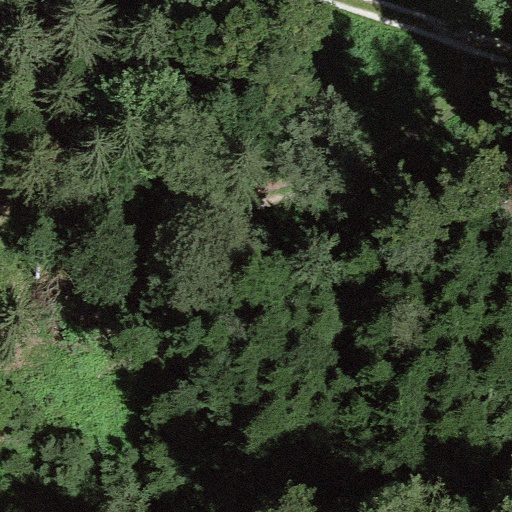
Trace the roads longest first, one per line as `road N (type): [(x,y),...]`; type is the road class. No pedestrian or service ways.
road 1 (track): [(0,248),(301,186),(387,142),(501,55)]
road 2 (track): [(303,0),(511,59)]
